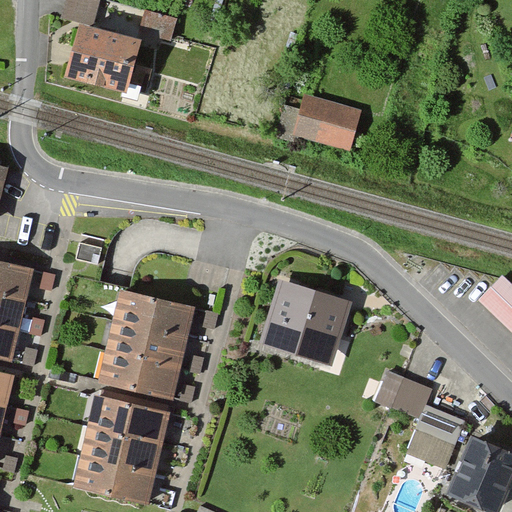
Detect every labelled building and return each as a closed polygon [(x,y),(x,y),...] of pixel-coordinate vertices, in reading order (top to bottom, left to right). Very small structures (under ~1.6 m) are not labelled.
[(96,0),(66,0),(63,17),(91,24),(96,0)] [(175,18),(146,11),(141,31),(170,38),(175,18)] [(139,41),(78,27),(66,77),(124,90),(123,96),(137,99),(145,66),(134,64),(139,41)] [(359,110),(306,95),(295,134),(349,148),(359,110)] [(0,197),(9,167),(0,164),(0,197)] [(0,263),(0,295),(25,302),(33,271),(0,263)] [(511,283),(503,275),(479,299),(511,330),(511,283)] [(351,302),(282,280),(262,342),(331,364),(351,302)] [(121,291),(113,322),(186,340),(194,310),(121,291)] [(25,302),(0,295),(0,324),(18,329),(25,302)] [(186,340),(113,322),(106,349),(179,367),(186,340)] [(18,329),(0,324),(0,356),(11,360),(18,329)] [(179,367),(106,349),(98,380),(172,398),(179,367)] [(375,400),(397,409),(409,379),(388,371),(375,400)] [(0,374),(0,407),(5,408),(13,378),(0,374)] [(431,389),(409,379),(397,409),(421,419),(407,452),(443,467),(463,421),(424,405),(431,389)] [(95,396),(87,427),(161,445),(169,415),(95,396)] [(161,445),(87,427),(81,454),(154,472),(161,445)] [(448,492),(495,511),(496,511),(511,473),(511,453),(471,437),(448,492)] [(154,472),(81,454),(73,485),(146,503),(154,472)]
